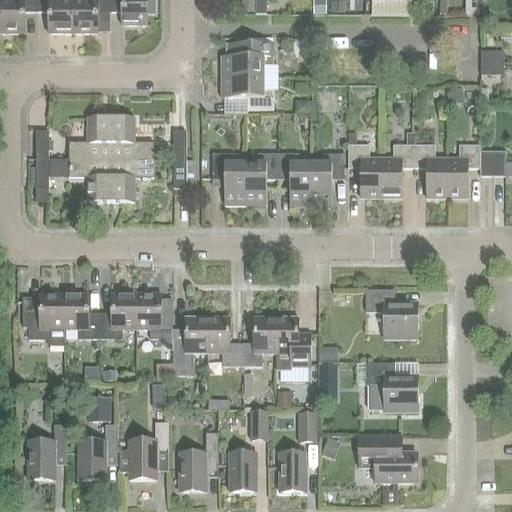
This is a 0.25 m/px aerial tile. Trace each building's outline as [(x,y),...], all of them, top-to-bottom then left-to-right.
[(0,0),(0,36),(24,36),(24,15),(36,15),(35,0),(13,0),(0,0)] [(73,0),(59,0),(58,0),(35,0),(36,15),(48,15),(48,36),(73,36),(73,0)] [(86,0),(73,0),(73,36),(98,36),(98,15),(110,15),(109,0),(86,0)] [(147,0),(146,0),(109,0),(110,15),(122,15),(122,28),(147,28),(147,16),(147,0)] [(147,0),(147,16),(155,16),(155,0),(147,0)] [(253,15),(252,0),(242,0),(243,15),(253,15)] [(255,0),(255,18),(267,18),(266,0),(255,0)] [(466,0),(467,16),(480,16),(479,0),(466,0)] [(313,1),(313,17),(326,17),(326,1),(313,1)] [(372,2),(372,18),(402,18),(402,2),(372,2)] [(402,2),(402,18),(411,18),(411,2),(410,2),(402,2)] [(345,15),(345,3),(330,3),(330,16),(345,15)] [(263,68),(273,68),(273,47),(247,47),(247,59),(221,59),(221,80),(263,80),(263,68)] [(504,66),(504,54),(480,54),(480,66),(504,66)] [(480,78),(504,78),(504,66),(480,66),(480,78)] [(273,113),(273,92),(263,92),(263,80),(221,80),(221,101),(247,101),(247,113),(273,113)] [(362,103),(362,89),(350,89),(350,103),(362,103)] [(462,106),(463,91),(449,91),(449,106),(462,106)] [(310,104),(296,103),(295,116),(310,116),(310,104)] [(68,162),(111,162),(111,120),(88,120),(87,145),(68,145),(68,162)] [(111,120),(111,162),(153,162),(153,145),(134,145),(134,120),(111,120)] [(36,134),(36,162),(48,162),(49,134),(36,134)] [(173,134),(173,162),(186,162),(186,134),(173,134)] [(406,135),(406,148),(393,148),(393,163),(380,163),(380,201),(401,201),(401,171),(414,171),(414,148),(415,148),(415,135),(406,135)] [(348,136),(348,148),(348,171),(360,171),(360,201),(380,201),(380,163),(368,163),(368,148),(356,148),(356,136),(348,136)] [(434,148),(415,148),(414,148),(414,171),(426,171),(426,201),(446,201),(446,162),(434,162),(434,148)] [(446,162),(446,201),(467,201),(467,171),(479,171),(479,148),(459,148),(459,162),(446,162)] [(492,154),(480,154),(479,179),(492,179),(492,154)] [(505,165),(505,154),(492,154),(492,179),(505,179),(505,165)] [(245,166),(233,167),(233,157),(212,157),(212,183),(224,183),(224,209),(245,209),(245,166)] [(266,183),(278,183),(278,157),(257,157),(257,166),(245,166),(245,209),(266,209),(266,183)] [(310,166),(298,166),(298,157),(278,157),(278,183),(289,183),(289,209),(310,209),(310,166)] [(331,183),(343,183),(343,157),(322,157),(322,166),(310,166),(310,209),(331,209),(331,183)] [(48,162),(36,162),(36,191),(48,191),(48,181),(48,162)] [(110,206),(111,162),(68,162),(48,162),(48,181),(87,181),(87,205),(110,206)] [(153,162),(111,162),(110,206),(134,206),(134,181),(153,181),(153,162)] [(173,162),(173,192),(192,192),(192,164),(186,164),(186,162),(173,162)] [(416,342),(416,306),(394,306),(394,294),(366,293),(366,315),(384,315),(384,342),(416,342)] [(50,348),(64,348),(64,332),(64,297),(39,297),(39,300),(22,300),(22,331),(28,331),(28,343),(50,343),(50,348)] [(89,297),(64,297),(64,332),(78,332),(78,343),(99,342),(99,317),(89,317),(89,297)] [(136,332),(136,297),(111,297),(111,317),(99,317),(99,342),(122,342),(122,332),(136,332)] [(161,297),(136,297),(136,332),(150,332),(150,342),(159,342),(159,345),(161,348),(168,354),(173,354),(173,347),(172,347),(172,303),(161,303),(161,297)] [(185,347),(173,347),(173,354),(173,379),(193,379),(193,357),(207,357),(207,353),(207,321),(185,321),(185,347)] [(241,370),(241,353),(241,347),(230,347),(230,321),(207,321),(207,353),(207,357),(222,357),(222,370),(241,370)] [(275,356),(275,353),(275,321),(254,321),(254,347),(241,347),(241,353),(241,370),(262,370),(262,356),(275,356)] [(291,370),(310,370),(310,346),(298,346),(298,321),(275,321),(275,353),(275,356),(276,356),(276,373),(291,373),(291,370)] [(338,363),(338,350),(322,350),(322,363),(338,363)] [(417,415),(417,379),(394,379),(394,366),(366,366),(366,388),(369,388),(369,413),(385,413),(385,415),(417,415)] [(156,384),(172,384),(172,367),(156,367),(156,384)] [(318,369),(318,386),(337,386),(337,369),(318,369)] [(117,384),(117,373),(102,374),(102,384),(117,384)] [(152,396),(165,395),(164,388),(152,388),(152,396)] [(291,411),(290,394),(277,394),(277,411),(291,411)] [(111,425),(111,401),(89,401),(89,425),(111,425)] [(181,401),(169,401),(170,412),(181,412),(181,401)] [(209,412),(219,413),(219,403),(209,403),(209,412)] [(268,415),(251,415),(251,444),(268,444),(268,415)] [(316,417),(299,417),(299,446),(316,445),(316,417)] [(129,475),(129,483),(156,483),(156,455),(168,455),(168,426),(155,426),(155,444),(129,444),(129,454),(119,454),(119,475),(129,475)] [(28,444),(28,484),(55,483),(55,455),(67,455),(66,428),(54,428),(54,444),(28,444)] [(105,444),(78,444),(79,483),(106,483),(106,455),(117,455),(117,428),(105,428),(105,444)] [(179,456),(179,495),(206,495),(206,467),(218,467),(218,436),(206,436),(206,456),(179,456)] [(417,486),(417,456),(393,456),(393,439),(358,439),(359,471),(375,471),(375,486),(417,486)] [(340,445),(328,440),(321,459),(333,463),(340,445)] [(256,456),(229,456),(229,495),(256,495),(256,456)] [(279,456),(279,495),(306,495),(306,456),(279,456)]
